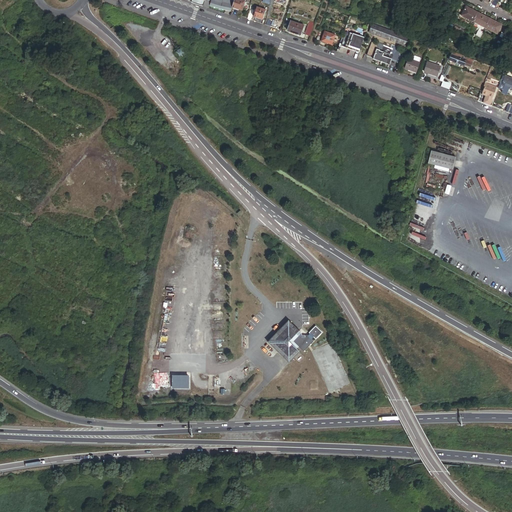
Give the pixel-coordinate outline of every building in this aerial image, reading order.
[(208,0),(207,0),(191,0),(190,3),(207,8),(210,1),(208,0)] [(220,10),(222,1),(217,0),(211,0),(210,6),(220,10)] [(241,12),(243,3),(235,0),(233,0),(231,10),(236,11),(237,10),(241,12)] [(230,12),(232,3),(222,1),(220,10),(230,12)] [(473,22),(478,13),(465,6),(460,16),(473,22)] [(262,22),(266,12),(264,12),(260,10),(257,9),(254,19),(262,22)] [(484,28),(489,18),(478,13),(473,22),(480,25),(484,28)] [(497,34),(502,25),(489,18),(484,28),(497,34)] [(300,35),(303,28),(294,26),(295,22),(291,21),(287,31),(300,35)] [(375,36),(378,27),(372,25),(369,33),(375,36)] [(461,35),(463,31),(454,26),(452,30),(461,35)] [(404,47),(407,38),(378,27),(375,36),(404,47)] [(332,44),(335,35),(324,31),(321,41),(332,44)] [(359,52),(364,38),(345,32),(341,45),(359,52)] [(389,57),(390,54),(389,54),(391,49),(391,48),(372,41),(367,54),(374,57),(373,58),(390,64),(392,58),(389,57)] [(400,54),(402,48),(392,45),(391,48),(391,49),(395,50),(394,52),(400,54)] [(470,65),(472,60),(451,52),(448,60),(463,66),(464,63),(470,65)] [(417,71),(420,61),(418,61),(409,58),(405,68),(417,71)] [(437,75),(440,65),(428,61),(424,70),(437,75)] [(511,74),(503,72),(497,88),(502,90),(504,85),(505,85),(504,87),(509,88),(509,87),(511,87),(511,74)] [(492,97),(497,85),(486,82),(485,85),(482,93),(486,95),(485,96),(488,97),(488,96),(492,97)] [(455,157),(431,151),(428,163),(452,169),(455,157)] [(294,316),(289,321),(295,326),(299,321),(294,316)] [(288,320),(267,342),(288,362),(300,351),(297,348),(298,347),(303,351),(313,341),(309,337),(308,335),(301,335),(301,332),(295,326),(289,321),(288,320)] [(309,337),(313,341),(322,332),(315,326),(309,333),(311,335),(309,337)] [(188,375),(172,375),(172,389),(189,388),(188,375)]
